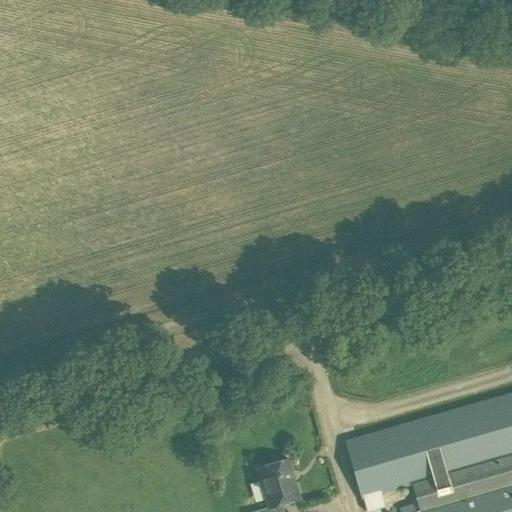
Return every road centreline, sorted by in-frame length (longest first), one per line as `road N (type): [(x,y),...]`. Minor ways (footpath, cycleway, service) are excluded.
road 1 (tertiary): [(0,417),(511,270)]
road 2 (track): [(511,49),(268,0)]
